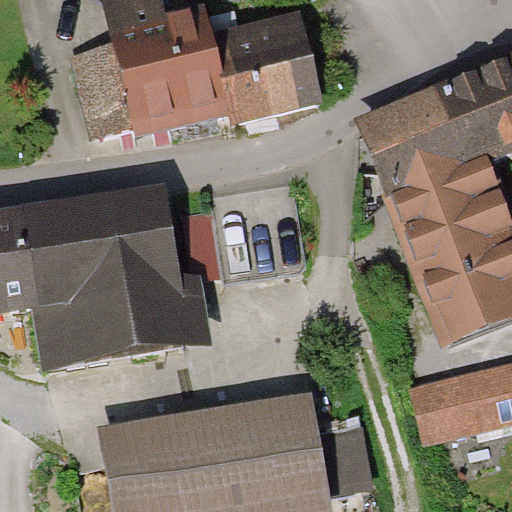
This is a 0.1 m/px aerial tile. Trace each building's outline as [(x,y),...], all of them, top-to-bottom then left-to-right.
[(159,0),(140,0),(106,8),(121,71),(85,79),(101,146),(226,117),(204,23),(167,31),(159,0)] [(301,27),(214,49),(234,129),(321,107),(301,27)] [(511,73),(361,133),(443,339),(511,312),(511,239),(483,166),(511,155),(511,73)] [(162,209),(0,234),(0,317),(37,311),(47,375),(186,353),(182,329),(207,325),(203,299),(177,303),(162,209)] [(224,279),(221,210),(194,211),(197,281),(224,279)] [(511,374),(417,397),(429,446),(511,426),(511,374)] [(114,469),(120,511),(322,511),(311,437),(114,469)]
